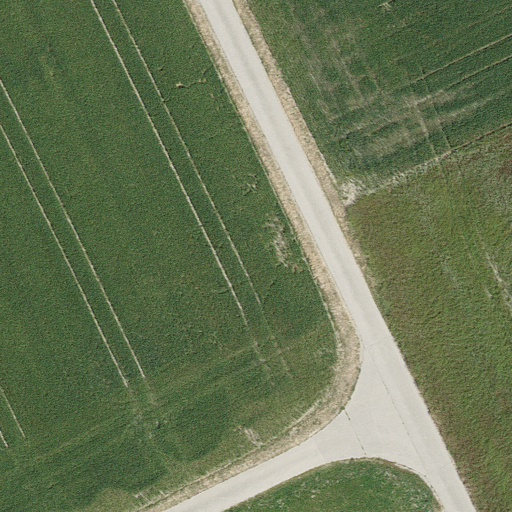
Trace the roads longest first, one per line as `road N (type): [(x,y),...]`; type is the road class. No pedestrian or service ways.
road 1 (unclassified): [(447,511),(206,0)]
road 2 (track): [(214,511),(402,421)]
